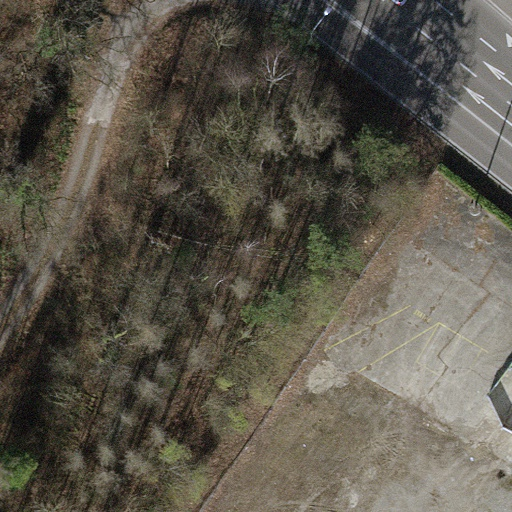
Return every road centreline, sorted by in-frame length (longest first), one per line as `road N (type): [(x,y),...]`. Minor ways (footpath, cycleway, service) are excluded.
road 1 (track): [(0,334),(69,210),(128,41),(170,0)]
road 2 (primary): [(296,0),(508,123)]
road 3 (primary): [(508,123),(399,0)]
